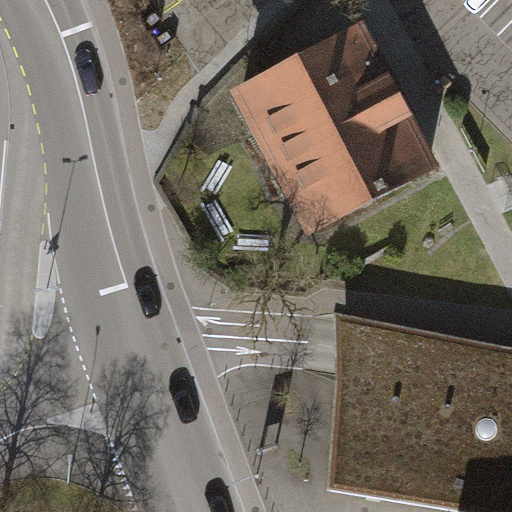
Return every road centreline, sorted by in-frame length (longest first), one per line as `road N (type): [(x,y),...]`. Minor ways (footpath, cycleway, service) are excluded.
road 1 (secondary): [(39,0),(67,82),(101,251),(136,353)]
road 2 (residential): [(0,444),(182,482)]
road 3 (residential): [(136,353),(75,377),(0,438)]
road 4 (secondary): [(136,353),(182,482)]
road 5 (residential): [(415,0),(511,94)]
